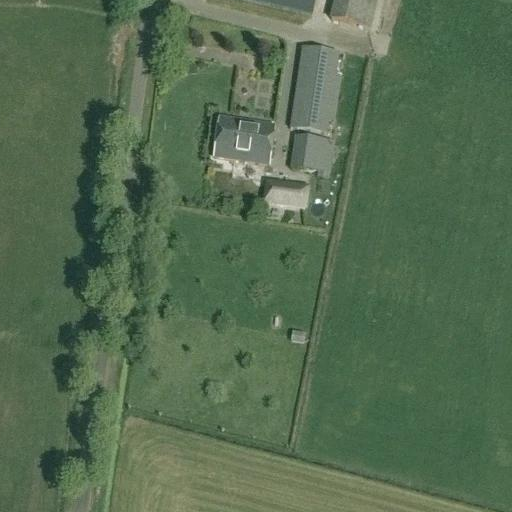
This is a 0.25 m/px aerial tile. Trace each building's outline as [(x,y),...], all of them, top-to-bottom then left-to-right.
[(239,0),(311,17),(315,0),(239,0)] [(370,31),(377,0),(336,0),(332,23),(370,31)] [(326,136),(338,57),(303,52),(290,131),(326,136)] [(275,128),(219,120),(214,160),(270,167),(275,128)] [(327,176),(332,145),(296,140),(291,171),(327,176)] [(264,205),(305,210),(308,190),(267,184),(264,205)]
